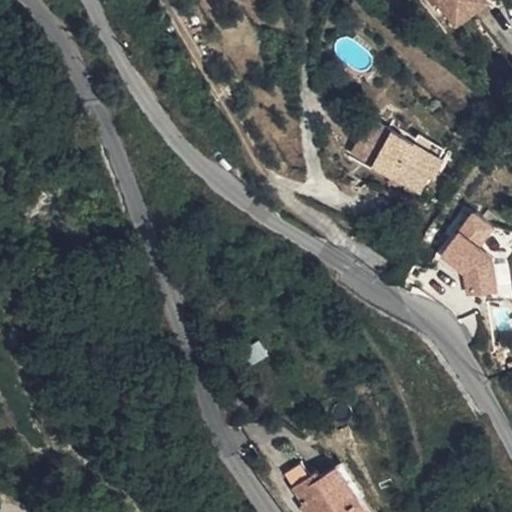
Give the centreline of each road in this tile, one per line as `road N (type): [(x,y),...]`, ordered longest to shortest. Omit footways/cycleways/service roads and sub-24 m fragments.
road 1 (tertiary): [(511,456),(450,346),(244,204),(183,149),(88,0)]
road 2 (tertiary): [(30,0),(96,122),(218,440),(269,511)]
